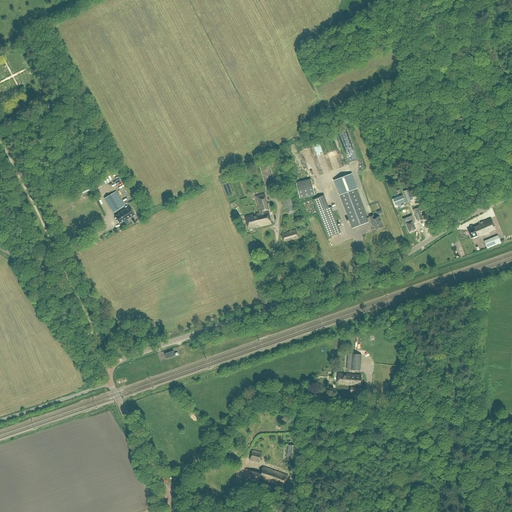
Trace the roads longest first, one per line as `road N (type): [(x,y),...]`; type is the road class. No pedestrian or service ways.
road 1 (tertiary): [(101,367),(373,271),(511,195)]
road 2 (track): [(168,496),(244,406),(267,392),(511,420)]
road 3 (tertiary): [(101,367),(0,165)]
road 4 (tertiary): [(168,496),(101,367)]
